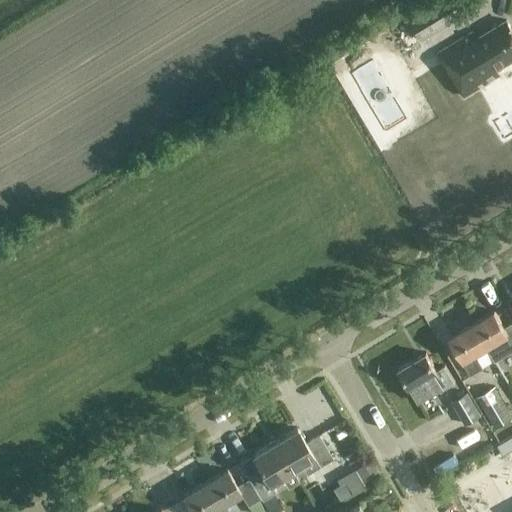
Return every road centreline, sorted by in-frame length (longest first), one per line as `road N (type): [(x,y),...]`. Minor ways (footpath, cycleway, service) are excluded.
road 1 (residential): [(48,504),(329,344)]
road 2 (residential): [(329,344),(511,234)]
road 3 (residential): [(426,511),(329,344)]
